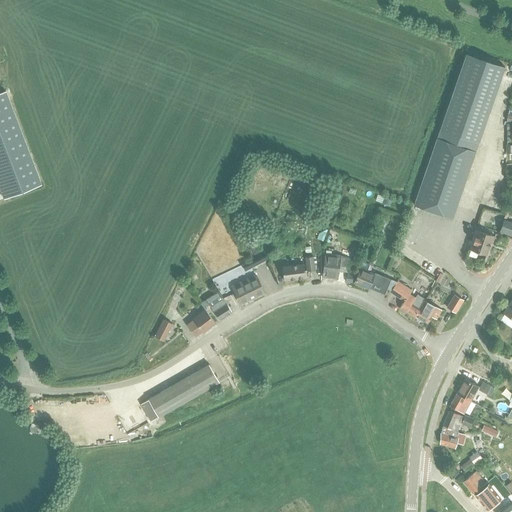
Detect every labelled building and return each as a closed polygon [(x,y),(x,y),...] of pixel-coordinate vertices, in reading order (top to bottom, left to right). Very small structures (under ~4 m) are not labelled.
[(414,204),(452,217),(505,66),(466,53),(414,204)] [(0,92),(0,188),(4,199),(41,184),(6,91),(0,92)] [(384,197),(382,203),(390,206),(392,200),(384,197)] [(511,222),(504,219),(500,231),(511,234),(511,222)] [(492,243),(494,236),(477,230),(470,250),(486,255),(490,243),(492,243)] [(266,253),(245,263),(248,269),(269,260),(266,253)] [(348,271),(349,259),(339,256),(325,254),(322,277),(337,279),(338,270),(341,270),(341,271),(348,271)] [(305,257),(307,270),(315,269),(313,256),(305,257)] [(281,266),(283,280),(305,277),(303,263),(281,266)] [(368,289),(369,288),(384,294),(391,279),(375,272),(374,274),(360,268),(354,283),(368,289)] [(248,278),(232,286),(240,303),(264,292),(257,278),(250,281),(248,278)] [(414,317),(415,316),(424,300),(426,297),(417,292),(415,296),(408,292),(411,288),(396,280),(390,292),(404,300),(399,308),(414,317)] [(200,303),(205,309),(210,306),(219,320),(232,311),(223,298),(219,292),(200,303)] [(446,307),(455,312),(463,300),(454,294),(446,307)] [(511,299),(503,313),(511,318),(511,299)] [(424,300),(415,316),(427,323),(431,316),(436,319),(441,310),(424,300)] [(215,323),(205,309),(192,319),(193,319),(186,324),(195,337),(202,331),(203,332),(215,323)] [(163,319),(154,336),(163,341),(172,324),(163,319)] [(141,403),(151,421),(219,381),(209,364),(141,403)] [(465,378),(457,393),(470,400),(478,386),(476,384),(465,378)] [(478,390),(487,394),(491,386),(483,381),(478,390)] [(470,400),(457,393),(449,406),(463,413),(470,400)] [(46,399),(37,407),(59,431),(68,423),(46,399)] [(449,411),(443,425),(443,426),(440,434),(440,443),(454,447),(457,438),(456,438),(458,432),(454,430),(456,425),(458,425),(462,416),(449,411)] [(461,423),(470,427),(474,419),(464,415),(461,423)] [(498,431),(484,425),(482,430),(496,436),(498,431)] [(493,465),(501,461),(497,453),(489,456),(493,465)] [(460,465),(453,471),(458,477),(465,472),(465,471),(474,463),(471,458),(461,466),(460,465)] [(511,467),(504,464),(501,472),(509,475),(511,467)] [(463,481),(473,493),(485,483),(479,476),(476,471),(463,481)] [(485,483),(473,493),(481,504),(484,502),(488,507),(498,500),(491,491),(492,490),(489,486),(492,484),(489,480),(485,483)] [(511,511),(511,500),(496,511),(511,511)]
